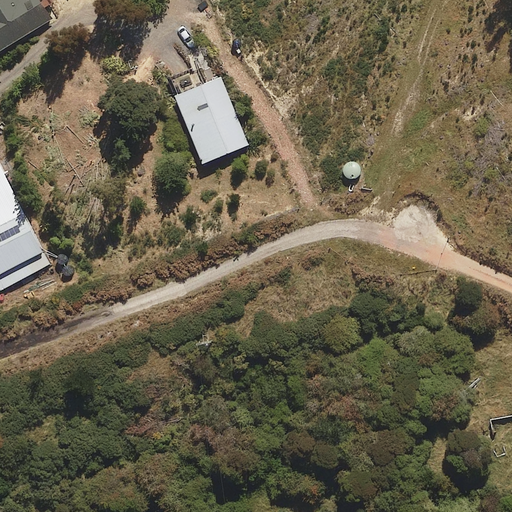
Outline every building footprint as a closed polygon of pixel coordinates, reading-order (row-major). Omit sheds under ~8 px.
[(0,0),(0,50),(52,19),(40,0),(0,0)] [(248,145),(221,77),(177,95),(204,163),(248,145)] [(0,220),(23,208),(0,162),(0,220)] [(52,264),(23,208),(0,220),(0,283),(3,289),(52,264)] [(440,225),(407,215),(403,229),(435,239),(440,225)]
